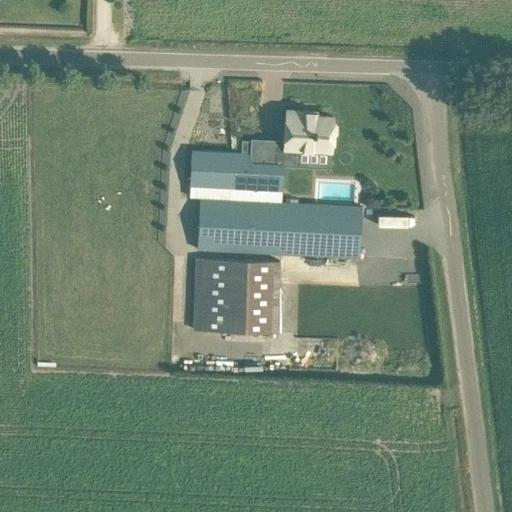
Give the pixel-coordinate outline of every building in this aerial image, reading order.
[(275,163),(275,165),(283,165),(297,165),(298,148),(330,150),(331,136),(336,134),(336,124),(332,121),(332,116),(315,115),(315,111),(302,110),(286,109),(284,146),(276,145),(275,163)] [(232,164),(230,198),(281,201),(283,165),(275,165),(275,163),(251,162),(251,153),(252,139),(241,138),(240,152),(232,152),(232,164)] [(189,184),(189,196),(199,197),(230,198),(232,164),(232,152),(191,149),(191,162),(189,184)] [(367,198),(366,205),(378,205),(379,194),(371,194),(367,198)] [(359,256),(362,205),(230,198),(199,197),(197,248),(359,256)] [(409,203),(397,231),(406,234),(418,207),(409,203)] [(278,332),(280,260),(194,258),(192,330),(278,332)]
